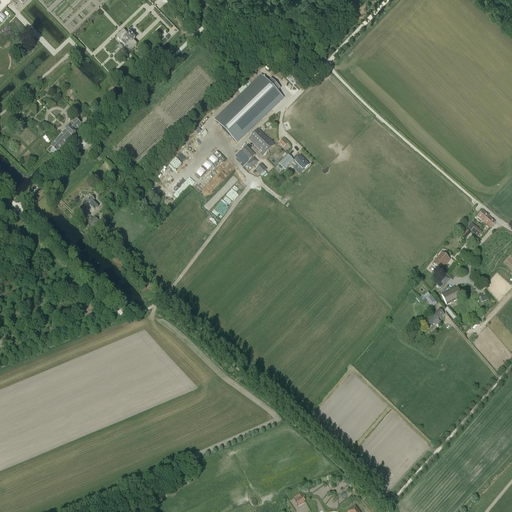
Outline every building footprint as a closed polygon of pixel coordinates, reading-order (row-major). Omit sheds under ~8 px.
[(127,35),(123,32),(116,38),(121,43),(121,44),(124,47),(129,52),(136,45),(132,41),(135,39),(129,33),(127,35)] [(261,77),(215,121),(237,143),(259,121),(282,99),(280,97),(276,93),(280,89),(274,83),(270,80),(268,82),(267,83),(261,77)] [(72,137),(75,134),(74,132),(81,124),(75,120),(50,147),(56,152),(70,136),(72,137)] [(268,139),(258,129),(248,139),(260,151),(259,153),(263,157),(275,145),(268,139)] [(284,148),(287,144),(282,139),(280,142),(279,143),(280,144),(284,148)] [(249,161),(255,155),(246,146),(240,152),(249,161)] [(302,171),(309,165),(300,156),(294,163),(302,171)] [(251,169),(258,162),(253,157),(246,164),(251,169)] [(267,170),(261,164),(255,170),(260,176),(267,170)] [(197,183),(203,177),(196,170),(190,176),(197,183)] [(98,207),(93,202),(94,200),(91,197),(84,204),(87,207),(88,206),(94,211),(98,207)] [(90,215),(82,206),(78,210),(86,219),(90,215)] [(490,228),(495,222),(483,211),(477,217),(490,228)] [(92,228),(98,222),(95,218),(88,225),(92,228)] [(481,234),(474,228),(471,231),(471,232),(478,238),(481,234)] [(464,240),(470,234),(466,230),(460,236),(464,240)] [(441,271),(450,260),(441,253),(432,264),(441,271)] [(444,286),(450,279),(445,275),(439,281),(444,286)] [(446,306),(462,298),(456,288),(441,296),(446,306)] [(428,293),(423,297),(432,308),(437,304),(428,293)] [(439,309),(424,322),(430,328),(434,324),(435,326),(439,322),(438,321),(444,315),(439,309)] [(298,507),(304,503),(301,496),(294,500),(298,507)]
